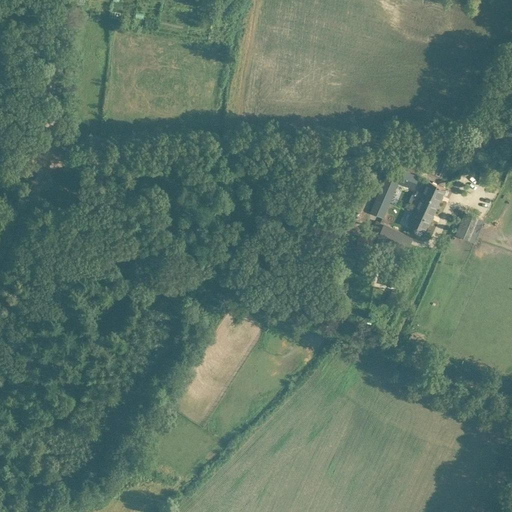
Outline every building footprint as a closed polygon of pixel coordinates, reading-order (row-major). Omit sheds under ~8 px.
[(414,189),(419,177),(394,167),(389,178),(395,181),(395,182),(414,189)] [(506,185),(507,175),(481,172),(480,186),(496,188),(496,186),(504,187),(504,185),(506,185)] [(384,179),(371,211),(384,217),(389,202),(397,205),(401,194),(394,191),(397,184),(384,179)] [(408,223),(426,232),(447,189),(428,180),(422,192),(418,190),(416,194),(415,193),(412,193),(409,202),(416,206),(408,223)] [(486,221),(465,212),(456,235),(476,243),(486,221)] [(374,244),(403,258),(413,239),(383,225),(374,244)] [(355,254),(375,258),(377,247),(372,246),(373,239),(369,238),(369,236),(358,234),(355,254)] [(304,255),(313,255),(313,248),(305,247),(304,255)] [(386,285),(396,287),(399,271),(389,269),(386,285)]
